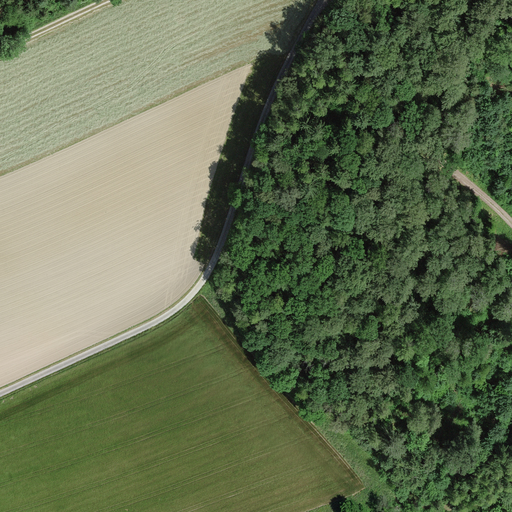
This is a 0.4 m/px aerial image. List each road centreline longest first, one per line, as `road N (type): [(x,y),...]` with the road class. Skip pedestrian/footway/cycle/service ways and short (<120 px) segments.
road 1 (track): [(321,0),(270,101),(209,270),(191,295),(149,325),(0,394)]
road 2 (track): [(511,223),(405,124),(328,0)]
